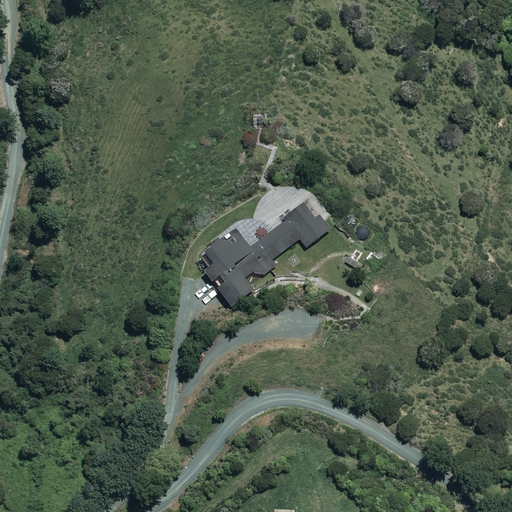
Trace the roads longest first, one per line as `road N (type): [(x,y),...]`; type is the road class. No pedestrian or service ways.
road 1 (unclassified): [(147,511),(249,407),(282,396),(379,433),(483,511)]
road 2 (unclassified): [(9,0),(16,141),(0,230)]
